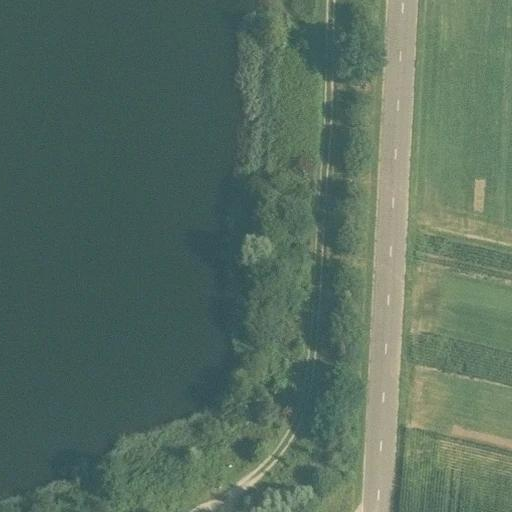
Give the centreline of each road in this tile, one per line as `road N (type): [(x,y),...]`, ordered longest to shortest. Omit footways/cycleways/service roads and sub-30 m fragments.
road 1 (track): [(211,511),(275,459),(297,408),(309,342),(328,0)]
road 2 (tertiary): [(376,511),(401,0)]
